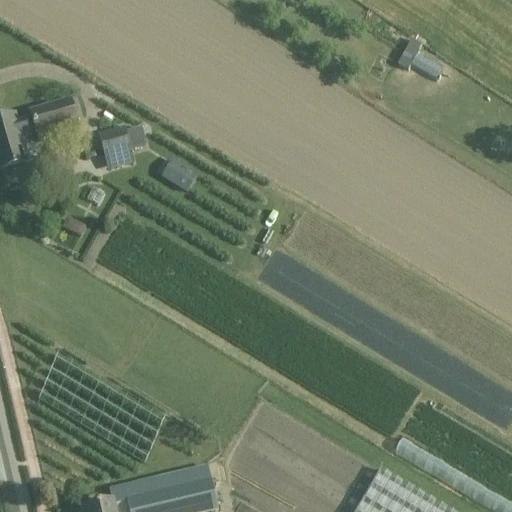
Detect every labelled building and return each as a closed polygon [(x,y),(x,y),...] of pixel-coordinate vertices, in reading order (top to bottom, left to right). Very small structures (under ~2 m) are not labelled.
[(15,118),(0,122),(0,172),(1,173),(3,179),(8,182),(21,178),(23,174),(21,166),(28,164),(22,142),(36,139),(37,143),(80,130),(72,101),(29,113),(30,117),(16,121),(15,118)] [(125,130),(99,137),(105,161),(131,155),(131,151),(147,147),(142,130),(126,133),(125,130)] [(176,160),(164,178),(189,194),(201,176),(176,160)] [(511,511),(511,504),(400,442),(392,455),(495,511),(511,511)] [(112,506),(87,511),(217,511),(209,468),(109,492),(112,506)] [(448,511),(381,473),(357,511),(448,511)]
